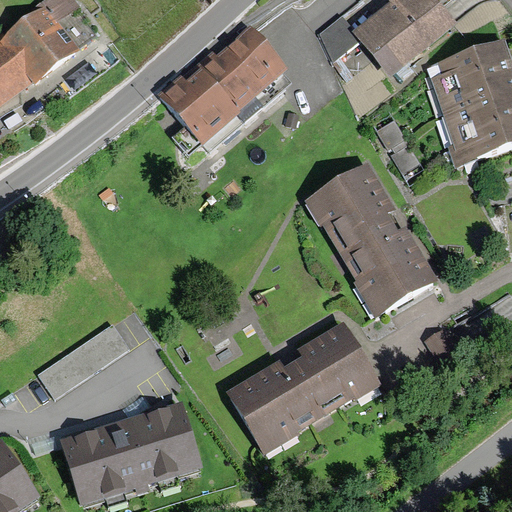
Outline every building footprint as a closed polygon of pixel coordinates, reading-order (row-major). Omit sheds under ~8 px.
[(80,55),(58,25),(80,8),(73,0),(47,0),(39,6),(43,10),(7,37),(0,42),(33,85),(35,88),(46,80),(80,55)] [(358,31),(354,35),(360,43),(391,82),(459,28),(442,8),(436,0),(387,0),(391,5),(358,31)] [(358,31),(344,16),(321,35),(334,65),(360,43),(354,35),(358,31)] [(0,42),(7,37),(0,27),(0,109),(33,85),(0,42)] [(183,78),(159,99),(204,150),(242,117),(240,115),(289,73),(251,29),(217,57),(214,54),(206,61),(184,80),(183,78)] [(511,61),(506,43),(428,69),(454,149),(449,151),(455,171),(511,152),(511,61)] [(392,118),(375,127),(388,151),(393,148),(397,155),(393,157),(406,180),(422,171),(392,118)] [(396,213),(368,166),(305,204),(321,230),(324,228),(357,283),(353,285),(375,321),(439,284),(407,230),(400,234),(394,225),(389,217),(396,213)] [(134,313),(113,327),(129,352),(151,337),(134,313)] [(280,363),(227,394),(265,458),(301,437),(300,434),(355,401),(356,404),(382,388),(344,325),(280,363)] [(113,327),(39,377),(56,401),(129,352),(113,327)] [(444,331),(425,343),(442,369),(461,357),(444,331)] [(204,470),(183,404),(120,424),(61,443),(82,509),(204,470)] [(0,511),(22,511),(41,499),(3,443),(0,444),(0,511)]
